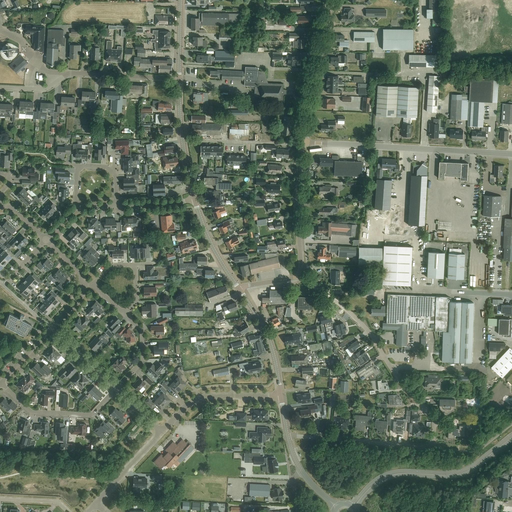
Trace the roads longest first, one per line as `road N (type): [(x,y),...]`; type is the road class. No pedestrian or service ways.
road 1 (residential): [(298,276),(375,341),(432,417),(432,448),(287,435)]
road 2 (unclassified): [(511,154),(304,142)]
road 3 (tertiary): [(352,506),(378,480),(467,470),(511,436)]
road 4 (residential): [(304,142),(329,0)]
road 5 (residential): [(115,388),(91,414),(32,412),(0,383)]
road 6 (residential): [(161,432),(196,399),(280,396)]
road 7 (residential): [(298,276),(303,144)]
road 8 (residential): [(303,144),(182,140)]
